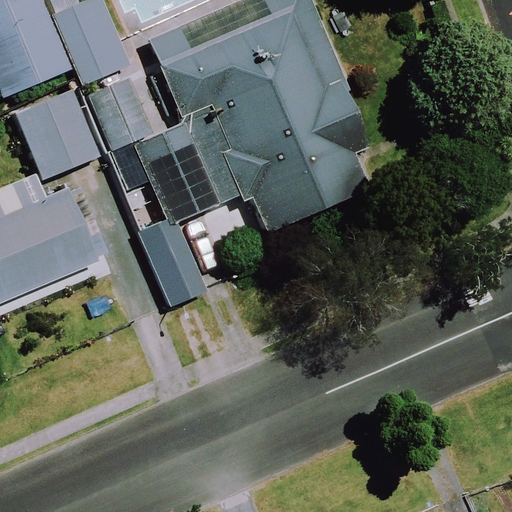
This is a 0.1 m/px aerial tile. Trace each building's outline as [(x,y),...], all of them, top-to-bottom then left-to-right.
[(0,0),(0,99),(63,73),(32,0),(0,0)] [(74,0),(38,0),(76,92),(121,74),(92,2),(77,8),(74,0)] [(221,156),(212,159),(230,208),(239,205),(250,237),(369,194),(298,0),(249,0),(136,41),(167,126),(205,112),(221,156)] [(140,140),(117,81),(81,96),(105,155),(140,140)] [(91,161),(66,98),(9,120),(34,183),(91,161)] [(188,148),(160,159),(185,219),(212,208),(188,148)] [(0,304),(87,268),(58,198),(0,222),(0,304)] [(199,297),(170,225),(128,242),(157,314),(199,297)]
